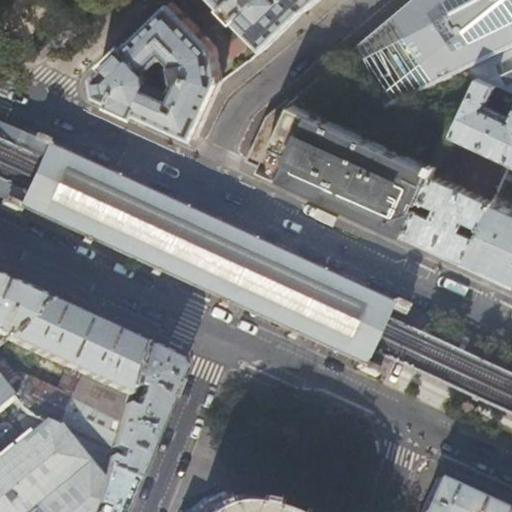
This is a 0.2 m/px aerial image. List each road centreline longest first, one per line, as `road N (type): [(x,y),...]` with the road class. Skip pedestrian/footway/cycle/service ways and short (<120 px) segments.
road 1 (secondary): [(511,325),(28,108)]
road 2 (secondary): [(0,234),(223,335)]
road 3 (secondary): [(223,335),(406,418)]
road 4 (residential): [(150,511),(223,335)]
road 5 (residential): [(28,108),(134,0)]
